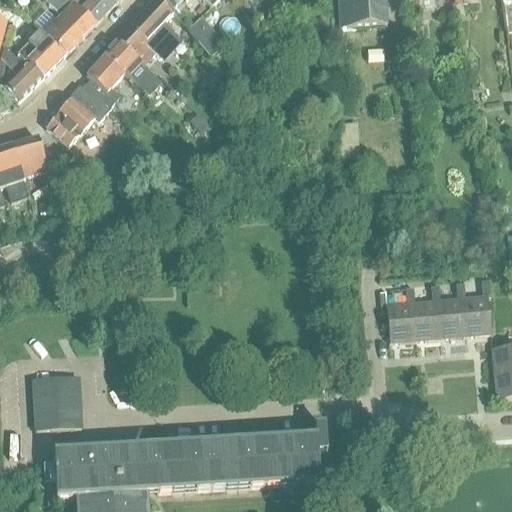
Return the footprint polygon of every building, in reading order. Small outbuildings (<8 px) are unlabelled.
[(93,30),(68,7),(60,0),(41,0),(44,3),(42,5),(58,20),(39,39),(63,61),(93,30)] [(75,0),(68,7),(93,30),(117,6),(110,0),(75,0)] [(157,0),(155,3),(170,17),(174,12),(184,0),(195,0),(210,12),(221,0),(220,0),(157,0)] [(383,0),(336,0),(338,33),(384,29),(383,0)] [(453,0),(456,10),(463,9),(462,0),(401,0),(402,4),(424,0),(453,0)] [(462,0),(463,9),(477,7),(476,0),(462,0)] [(155,3),(115,46),(132,61),(137,66),(148,54),(152,58),(158,63),(177,42),(171,37),(162,28),(171,18),(170,17),(155,3)] [(506,9),(502,10),(507,38),(511,37),(511,15),(507,16),(506,9)] [(186,33),(210,62),(224,50),(200,21),(186,33)] [(38,38),(14,62),(23,71),(25,68),(42,83),(63,61),(39,39),(38,38)] [(115,46),(102,59),(104,60),(126,80),(147,102),(160,89),(141,69),(137,66),(132,61),(115,46)] [(371,64),(387,62),(385,49),(369,51),(371,64)] [(23,71),(14,62),(4,52),(0,62),(0,67),(14,80),(2,94),(17,108),(42,83),(25,68),(23,71)] [(88,85),(84,90),(109,112),(118,102),(111,95),(126,80),(104,60),(85,82),(88,85)] [(109,112),(84,90),(80,94),(77,92),(64,106),(66,109),(61,114),(57,113),(55,116),(57,119),(45,133),(66,153),(93,125),(97,128),(110,114),(109,112)] [(361,124),(342,124),(342,161),(361,161),(361,124)] [(35,142),(0,153),(0,208),(4,208),(0,196),(0,192),(5,191),(10,206),(35,198),(29,180),(46,175),(35,142)] [(211,153),(199,163),(209,174),(221,163),(211,153)] [(67,187),(85,204),(109,178),(90,161),(67,187)] [(477,301),(461,302),(458,303),(461,341),(485,339),(482,302),(485,302),(483,284),(475,284),(477,301)] [(453,303),(436,305),(432,305),(436,343),(461,341),(458,303),(461,302),(459,286),(452,287),(453,303)] [(428,306),(410,307),(407,307),(411,345),(436,343),(432,305),(436,305),(434,289),(426,289),(428,306)] [(407,307),(410,307),(409,291),(400,292),(402,308),(382,310),(385,347),(411,345),(407,307)] [(511,350),(486,353),(488,377),(511,374),(511,350)] [(511,374),(488,377),(491,403),(511,401),(511,374)] [(30,382),(33,434),(77,431),(75,380),(30,382)] [(115,455),(50,459),(53,502),(73,501),(73,511),(143,511),(143,498),(161,497),(318,488),(316,460),(323,460),(321,431),(311,431),(311,443),(140,453),(124,454),(124,449),(115,449),(115,455)]
